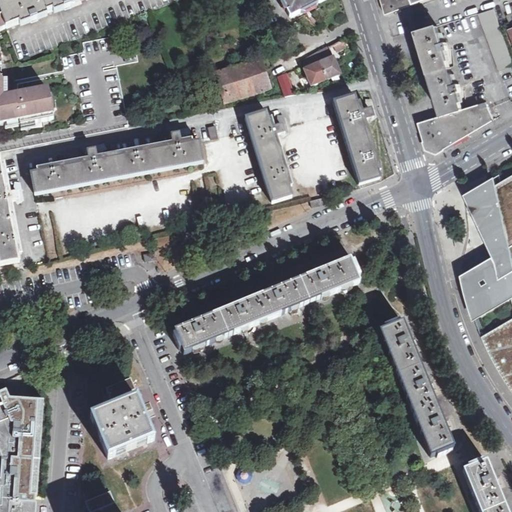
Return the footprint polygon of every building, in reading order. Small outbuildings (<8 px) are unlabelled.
[(11,0),(0,4),(0,13),(6,30),(30,20),(31,23),(39,20),(38,18),(63,8),(64,10),(72,7),(71,5),(83,0),(11,0)] [(283,0),(285,2),(288,8),(287,11),(290,17),(292,18),(325,0),(283,0)] [(414,4),(412,0),(381,0),(386,15),(414,4)] [(511,61),(494,10),(479,15),(498,71),(511,66),(511,61)] [(0,126),(20,123),(20,127),(54,120),(50,103),(48,90),(18,96),(14,96),(12,97),(4,98),(4,70),(0,69),(0,31),(6,30),(0,13),(0,126)] [(442,116),(462,110),(457,92),(461,91),(460,87),(459,84),(455,85),(445,51),(448,50),(446,43),(442,44),(437,26),(417,32),(423,54),(442,116)] [(340,42),(334,45),(338,52),(344,49),(340,42)] [(327,80),(340,75),(336,64),(329,48),(317,54),(315,55),(327,80)] [(306,60),(305,62),(305,64),(305,66),(305,68),(307,70),(305,71),(312,87),(327,80),(315,55),(306,60)] [(215,75),(226,106),(272,91),(268,80),(261,59),(215,75)] [(278,78),(286,97),(294,94),(287,75),(278,78)] [(354,97),(334,103),(337,116),(359,185),(379,179),(361,121),(373,117),(372,114),(371,111),(359,114),(354,97)] [(462,110),(442,116),(419,124),(427,150),(437,154),(466,137),(494,120),(486,102),(462,110)] [(267,116),(266,113),(245,120),(249,131),(272,204),(292,197),(273,138),(284,134),(281,127),(271,130),(267,116)] [(215,127),(207,129),(211,142),(218,140),(215,127)] [(172,137),(174,147),(97,162),(95,152),(89,153),(90,163),(31,175),(35,195),(203,163),(199,143),(181,146),(179,135),(172,137)] [(8,203),(20,201),(18,194),(7,196),(0,159),(0,266),(20,263),(8,203)] [(482,194),(496,263),(464,278),(469,300),(475,318),(511,296),(511,176),(502,183),(500,175),(484,184),(486,192),(482,194)] [(310,202),(312,209),(328,205),(326,198),(310,202)] [(144,256),(145,263),(157,260),(155,253),(144,256)] [(277,287),(273,288),(275,291),(245,304),(244,304),(242,301),(239,302),(236,303),(237,307),(194,325),(192,321),(189,323),(185,324),(187,327),(175,332),(176,335),(174,336),(180,351),(182,350),(184,355),(360,284),(358,279),(360,278),(354,263),(351,264),(350,261),(325,271),(324,268),(320,269),(317,270),(318,274),(304,279),(281,289),(280,285),(277,287)] [(511,319),(482,337),(489,351),(498,368),(506,381),(511,390),(511,319)] [(410,342),(403,323),(400,324),(399,322),(384,328),(385,331),(379,333),(431,458),(436,456),(437,459),(452,452),(451,450),(454,449),(446,430),(449,429),(448,425),(447,422),(443,423),(431,392),(434,391),(433,388),(432,385),(428,386),(413,349),(416,347),(415,344),(414,341),(410,342)] [(130,380),(109,388),(113,398),(133,389),(130,380)] [(4,390),(0,392),(0,511),(34,511),(36,498),(41,400),(8,399),(4,390)] [(144,416),(137,399),(91,418),(108,460),(155,441),(144,416)] [(506,511),(497,488),(500,487),(499,483),(497,480),(494,481),(486,462),(483,464),(482,461),(467,468),(468,470),(463,472),(478,511),(506,511)] [(245,485),(251,483),(254,476),(251,470),(245,467),(238,470),(236,476),(238,483),(245,485)] [(109,494),(88,502),(92,511),(103,507),(113,503),(109,494)]
